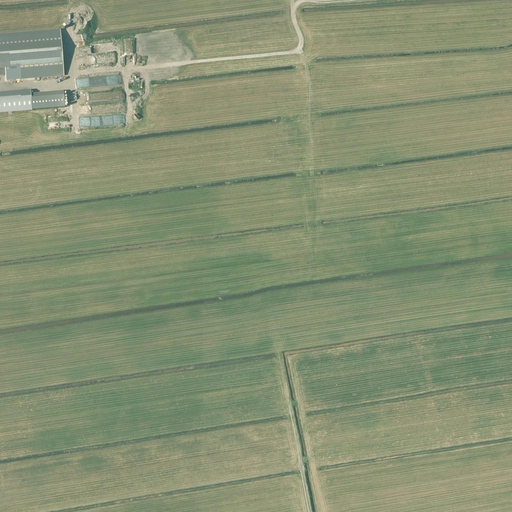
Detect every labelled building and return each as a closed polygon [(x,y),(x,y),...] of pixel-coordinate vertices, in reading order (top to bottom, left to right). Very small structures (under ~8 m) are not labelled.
[(64,76),(60,31),(0,35),(0,76),(20,75),(21,79),(64,76)] [(76,53),(109,50),(108,45),(75,48),(76,53)] [(0,112),(32,111),(30,92),(0,94),(0,112)] [(32,110),(65,108),(64,92),(31,95),(32,110)] [(153,106),(153,99),(130,100),(130,107),(153,106)]
